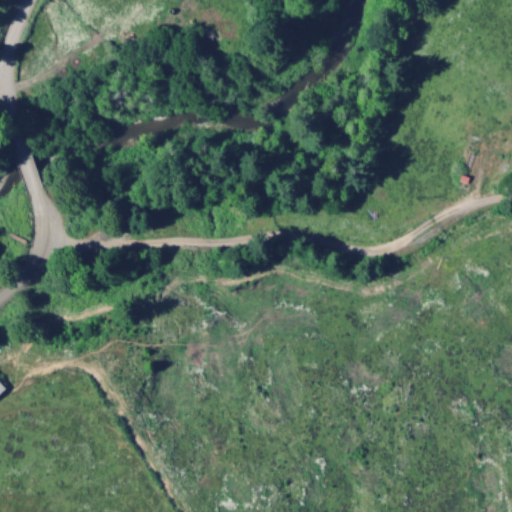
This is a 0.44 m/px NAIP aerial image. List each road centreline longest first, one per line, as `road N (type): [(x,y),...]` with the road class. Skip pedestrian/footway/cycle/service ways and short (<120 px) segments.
road 1 (residential): [(40,243),(107,249),(293,237),(390,254),(468,210),(511,197)]
road 2 (residential): [(12,129),(1,76),(27,0)]
road 3 (residential): [(0,300),(36,259),(33,193)]
